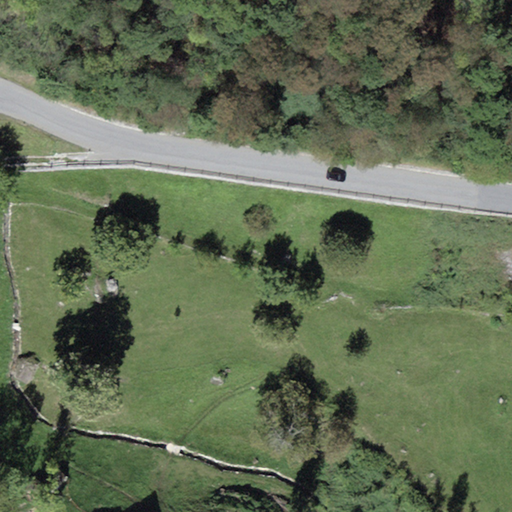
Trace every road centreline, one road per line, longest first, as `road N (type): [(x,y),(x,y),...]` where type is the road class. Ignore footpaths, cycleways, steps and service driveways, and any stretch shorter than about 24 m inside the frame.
road 1 (tertiary): [(0,95),(85,134),(150,151),(511,202)]
road 2 (track): [(150,151),(0,165)]
